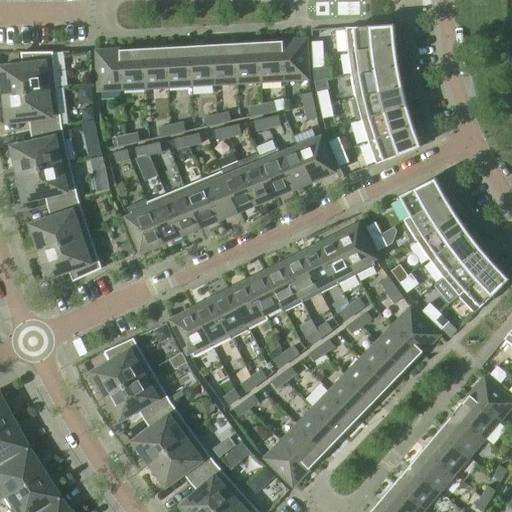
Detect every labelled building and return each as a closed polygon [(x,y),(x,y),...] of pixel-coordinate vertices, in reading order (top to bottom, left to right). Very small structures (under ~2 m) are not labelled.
[(348,52),(396,46),(395,45),(394,39),(395,39),(394,25),(345,28),(348,52)] [(281,41),(283,80),(307,79),(305,40),(281,41)] [(261,81),(283,80),(281,41),(258,43),(261,81)] [(312,56),(323,55),(322,42),(311,42),(312,56)] [(238,83),(261,81),(258,43),(235,44),(238,83)] [(215,84),(238,83),(235,44),(212,45),(215,84)] [(192,85),(215,84),(212,45),(189,47),(192,85)] [(351,75),(398,67),(397,59),(396,46),(348,52),(351,75)] [(169,87),(192,85),(189,47),(167,48),(169,87)] [(145,88),(169,87),(167,48),(143,49),(145,88)] [(123,89),(145,88),(143,49),(121,50),(123,89)] [(99,90),(123,89),(121,50),(97,52),(99,90)] [(6,95),(57,88),(53,52),(21,53),(22,66),(9,68),(9,66),(0,67),(2,82),(4,82),(6,95)] [(323,55),(312,56),(313,69),(324,68),(323,55)] [(355,98),(402,87),(402,86),(400,79),(401,79),(398,67),(351,75),(355,98)] [(361,120),(408,107),(407,106),(405,99),(406,99),(402,87),(355,98),(361,120)] [(30,131),(62,125),(57,88),(6,95),(7,107),(5,108),(7,123),(15,122),(15,120),(29,118),(30,131)] [(320,106),(330,103),(327,90),(317,92),(320,106)] [(304,107),(314,105),(311,93),(301,95),(304,107)] [(274,102),(262,105),(264,113),(276,111),(274,102)] [(330,103),(320,106),(323,119),(333,116),(330,103)] [(262,105),(250,108),(251,116),(264,113),(262,105)] [(304,107),(307,120),(317,118),(314,105),(304,107)] [(368,142),(414,126),(413,125),(413,126),(411,119),(408,107),(361,120),(368,142)] [(92,109),(82,110),(83,120),(93,119),(92,109)] [(229,112),(216,115),(218,124),(231,121),(229,112)] [(216,115),(204,118),(206,127),(218,124),(216,115)] [(266,119),(268,129),(281,126),(279,116),(266,119)] [(256,131),(268,129),(266,119),(254,122),(256,131)] [(171,125),(171,134),(185,131),(183,123),(171,125)] [(19,173),(70,162),(62,125),(30,131),(33,143),(20,146),(19,144),(11,146),(15,161),(16,161),(19,173)] [(161,137),(171,134),(171,125),(159,128),(161,137)] [(227,128),(229,137),(241,135),(239,125),(227,128)] [(376,165),(421,147),(420,145),(417,138),(418,138),(414,126),(368,142),(376,165)] [(216,140),(229,137),(227,128),(214,131),(216,140)] [(138,133),(125,136),(127,144),(140,142),(138,133)] [(187,137),(189,146),(201,144),(199,134),(187,137)] [(125,136),(113,138),(115,147),(127,144),(125,136)] [(177,149),(189,146),(187,137),(175,140),(177,149)] [(334,154),(344,150),(339,138),(328,142),(334,154)] [(298,148),(311,180),(331,172),(330,170),(333,169),(322,141),(319,142),(318,140),(298,148)] [(148,146),(150,155),(162,153),(160,143),(148,146)] [(137,158),(150,155),(148,146),(135,148),(137,158)] [(274,196),(293,188),(277,148),(258,156),(274,196)] [(293,188),(311,180),(298,148),(281,155),(278,148),(277,148),(293,188)] [(116,163),(130,160),(128,150),(114,153),(116,163)] [(344,150),(334,154),(339,167),(349,162),(344,150)] [(274,196),(258,156),(257,154),(239,162),(256,203),(274,196)] [(48,207),(78,198),(70,162),(19,173),(22,186),(20,186),(24,201),(32,200),(31,198),(45,195),(48,207)] [(237,211),(256,203),(239,162),(220,170),(221,171),(237,211)] [(219,219),(237,211),(221,171),(203,179),(219,219)] [(404,221),(446,197),(445,196),(444,196),(441,190),(442,190),(435,178),(399,197),(410,216),(403,220),(404,221)] [(200,226),(219,219),(203,179),(184,187),(200,226)] [(107,184),(95,186),(97,193),(109,191),(107,184)] [(182,234),(200,226),(184,187),(166,194),(182,234)] [(163,241),(182,234),(166,194),(147,202),(163,241)] [(416,241),(456,215),(456,214),(455,214),(452,208),(446,197),(404,221),(416,241)] [(41,250),(90,234),(78,198),(48,207),(52,219),(39,224),(38,222),(30,224),(35,239),(37,238),(41,250)] [(146,200),(127,208),(130,217),(131,219),(128,220),(140,249),(143,247),(144,250),(163,241),(147,202),(146,200)] [(429,260),(468,231),(467,231),(463,225),(456,215),(416,241),(429,260)] [(372,239),(381,234),(375,222),(366,227),(372,239)] [(337,237),(356,275),(375,266),(371,257),(373,255),(360,228),(357,230),(356,228),(337,237)] [(443,278),(481,248),(480,247),(479,247),(475,242),(476,241),(468,231),(429,260),(443,278)] [(73,282),(102,269),(90,234),(41,250),(45,263),(43,263),(48,278),(56,275),(55,273),(68,269),(73,282)] [(381,234),(372,239),(378,251),(387,246),(381,234)] [(338,284),(356,275),(337,237),(319,246),(338,284)] [(130,245),(121,249),(124,257),(133,253),(130,245)] [(320,293),(338,284),(319,246),(301,255),(320,293)] [(458,296),(494,263),(493,263),(488,258),(489,257),(481,248),(443,278),(458,296)] [(302,302),(320,293),(301,255),(283,264),(302,302)] [(480,308),(509,279),(507,277),(507,278),(502,273),(503,272),(494,263),(458,296),(459,297),(475,313),(480,308)] [(285,311),(302,302),(283,264),(265,273),(285,311)] [(399,282),(407,276),(400,265),(391,271),(399,282)] [(283,312),(285,311),(265,273),(247,282),(267,320),(268,320),(265,313),(280,305),(283,312)] [(407,276),(399,282),(407,293),(415,286),(407,276)] [(387,293),(396,288),(388,277),(380,283),(387,293)] [(249,330),(267,320),(247,282),(230,291),(249,330)] [(396,288),(387,293),(395,304),(403,298),(396,288)] [(230,291),(212,300),(231,339),(249,330),(230,291)] [(349,306),(355,314),(365,306),(359,298),(349,306)] [(213,348),(231,339),(212,300),(194,310),(213,348)] [(432,320),(439,313),(429,303),(422,311),(432,320)] [(344,321),(355,314),(349,306),(339,313),(344,321)] [(394,325),(422,352),(438,335),(410,308),(394,325)] [(194,357),(213,348),(194,310),(175,319),(176,321),(173,323),(187,350),(190,348),(194,357)] [(367,312),(357,319),(362,326),(372,319),(367,312)] [(439,313),(432,320),(441,330),(449,322),(439,313)] [(357,319),(346,327),(352,334),(362,326),(357,319)] [(316,329),(322,337),(332,330),(326,322),(316,329)] [(406,369),(422,352),(394,325),(378,342),(406,369)] [(165,327),(155,332),(158,338),(163,340),(169,337),(165,327)] [(312,345),(322,337),(316,329),(306,337),(312,345)] [(107,396),(152,370),(133,338),(104,351),(111,363),(99,370),(98,368),(91,372),(99,386),(100,385),(107,396)] [(329,339),(319,347),(324,354),(334,347),(329,339)] [(390,386),(406,369),(378,342),(362,358),(390,386)] [(283,353),(289,361),(299,354),(294,346),(283,353)] [(319,347),(309,354),(314,361),(324,354),(319,347)] [(279,369),(289,361),(283,353),(273,361),(279,369)] [(178,356),(170,361),(173,367),(178,369),(183,365),(178,356)] [(374,402),(390,386),(362,358),(346,375),(374,402)] [(500,383),(507,375),(497,366),(490,374),(500,383)] [(291,367),(281,374),(286,382),(297,374),(291,367)] [(144,420),(170,402),(152,370),(107,396),(114,407),(112,408),(120,421),(127,417),(126,415),(137,408),(144,420)] [(251,377),(256,385),(267,378),(261,370),(251,377)] [(281,374),(271,382),(276,389),(286,382),(281,374)] [(358,419),(374,402),(346,375),(330,392),(358,419)] [(246,393),(256,385),(251,377),(240,385),(246,393)] [(469,396),(499,421),(511,405),(511,400),(484,378),(469,396)] [(229,405),(240,397),(234,389),(223,397),(229,405)] [(342,435),(358,419),(330,392),(314,408),(342,435)] [(253,394),(243,402),(249,409),(259,402),(253,394)] [(484,439),(499,421),(469,396),(454,414),(484,439)] [(0,402),(0,428),(14,421),(5,405),(2,406),(0,402)] [(151,463),(193,432),(170,402),(144,420),(151,430),(140,438),(139,436),(132,441),(141,454),(143,452),(151,463)] [(243,402),(233,409),(238,417),(249,409),(243,402)] [(326,452),(342,435),(314,408),(298,425),(326,452)] [(469,456),(484,439),(454,414),(439,431),(469,456)] [(0,463),(25,448),(20,439),(23,437),(14,421),(0,428),(0,463)] [(310,468),(326,452),(298,425),(282,441),(310,468)] [(454,474),(469,456),(439,431),(424,449),(454,474)] [(190,483),(215,463),(193,432),(151,463),(158,473),(157,474),(166,487),(173,482),(171,480),(182,472),(190,483)] [(293,486),(310,468),(282,441),(265,458),(293,486)] [(241,444),(233,451),(238,456),(243,456),(248,452),(241,444)] [(0,498),(44,471),(34,455),(31,457),(25,448),(0,463),(0,498)] [(439,491),(454,474),(424,449),(409,466),(439,491)] [(215,511),(240,490),(215,463),(190,483),(198,492),(188,501),(187,500),(181,505),(186,511),(215,511)] [(424,509),(439,491),(409,466),(395,484),(424,509)] [(493,477),(500,481),(507,470),(499,466),(493,477)] [(265,470),(257,477),(262,483),(268,483),(273,478),(265,470)] [(44,471),(0,498),(0,500),(5,497),(12,507),(7,510),(8,511),(35,511),(57,497),(51,488),(54,487),(44,471)] [(392,511),(421,511),(424,509),(395,484),(380,501),(392,511)] [(487,486),(481,497),(489,501),(495,490),(487,486)] [(511,490),(506,489),(503,500),(511,503),(511,490)] [(259,511),(240,490),(215,511),(259,511)] [(57,497),(35,511),(71,511),(66,505),(63,507),(57,497)] [(481,497),(475,508),(482,511),(489,501),(481,497)] [(392,511),(380,501),(370,511),(392,511)]
